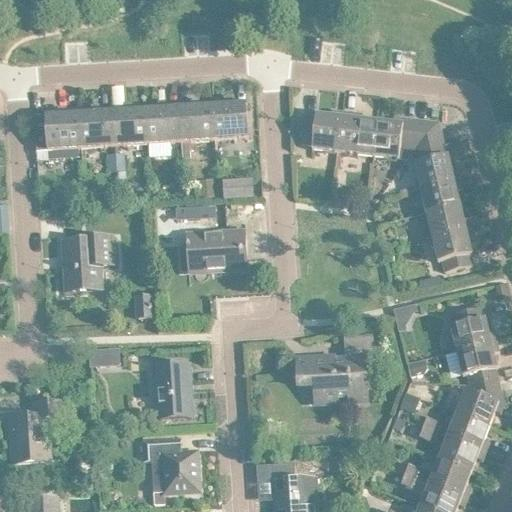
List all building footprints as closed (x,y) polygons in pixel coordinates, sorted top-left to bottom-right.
[(241,95),(218,97),(220,136),(254,134),(252,99),(241,100),(241,95)] [(195,103),(185,103),(187,138),(220,136),(218,97),(195,98),(195,103)] [(175,99),(152,101),(154,140),(187,138),(185,103),(175,104),(175,99)] [(129,107),(119,107),(121,142),(154,140),(152,101),(128,102),(129,107)] [(108,103),(85,105),(87,145),(121,142),(119,107),(108,108),(108,103)] [(87,145),(85,105),(62,106),(62,111),(40,112),(42,147),(87,145)] [(318,146),(343,148),(348,108),(338,107),(337,112),(322,111),(322,112),(310,111),(307,140),(318,141),(318,146)] [(347,149),(380,152),(384,118),(368,116),(369,110),(348,108),(343,148),(347,149)] [(406,143),(421,145),(444,119),(400,114),(399,119),(384,118),(380,152),(405,155),(406,143)] [(420,159),(426,185),(466,175),(463,165),(458,167),(454,152),(452,152),(444,119),(421,145),(424,158),(420,159)] [(130,166),(129,151),(113,152),(114,167),(130,166)] [(426,185),(432,209),(466,201),(462,186),(468,185),(466,175),(426,185)] [(219,192),(218,177),(206,177),(207,193),(219,192)] [(432,209),(438,234),(478,224),(475,215),(470,216),(466,201),(432,209)] [(0,217),(1,230),(15,229),(14,202),(0,202),(0,217)] [(478,224),(438,234),(444,259),(448,258),(451,269),(479,262),(476,251),(478,250),(474,235),(480,234),(478,224)] [(253,256),(252,231),(233,232),(233,226),(215,227),(215,229),(192,230),(194,264),(213,263),(213,269),(248,267),(247,256),(253,256)] [(69,262),(69,263),(71,287),(94,286),(93,281),(103,280),(103,285),(108,285),(107,272),(103,273),(103,261),(120,260),(118,235),(68,238),(69,251),(71,251),(72,262),(69,262)] [(456,323),(463,348),(502,338),(500,329),(494,330),(491,315),(489,315),(486,304),(458,311),(461,322),(456,323)] [(342,354),(304,356),(306,383),(327,382),(328,399),(344,398),(344,394),(354,393),(354,398),(372,397),(369,352),(380,351),(379,330),(350,332),(351,353),(351,354),(342,355),(342,354)] [(473,371),(476,382),(504,375),(501,365),(503,364),(499,349),(505,348),(502,338),(463,348),(469,373),(473,371)] [(98,364),(106,364),(105,348),(105,346),(94,347),(96,364),(98,364)] [(429,370),(426,357),(413,360),(416,374),(429,370)] [(161,365),(163,413),(196,411),(193,363),(161,365)] [(472,386),(462,409),(495,422),(501,408),(506,410),(510,401),(504,375),(476,382),(477,388),(472,386)] [(408,403),(417,407),(421,405),(424,396),(412,391),(408,403)] [(17,414),(18,437),(19,456),(55,454),(52,413),(69,412),(68,398),(41,400),(41,413),(17,414)] [(462,409),(453,433),(491,448),(495,439),(490,437),(495,422),(462,409)] [(433,414),(429,424),(442,429),(446,419),(433,414)] [(442,429),(429,424),(425,434),(438,439),(442,429)] [(453,433),(444,456),(477,469),(482,455),(488,457),(491,448),(453,433)] [(186,435),(148,437),(149,458),(157,457),(160,501),(170,501),(170,490),(205,488),(203,448),(177,450),(176,436),(186,436),(186,435)] [(346,453),(347,466),(355,466),(354,452),(346,453)] [(444,456),(435,480),(473,495),(477,486),(471,484),(477,469),(444,456)] [(324,511),(325,509),(322,473),(277,476),(279,511),(324,511)] [(435,480),(426,503),(447,511),(460,511),(464,502),(469,505),(473,495),(435,480)] [(64,511),(64,497),(63,497),(63,499),(37,501),(37,499),(36,499),(36,511),(64,511)] [(447,511),(426,503),(422,511),(447,511)]
